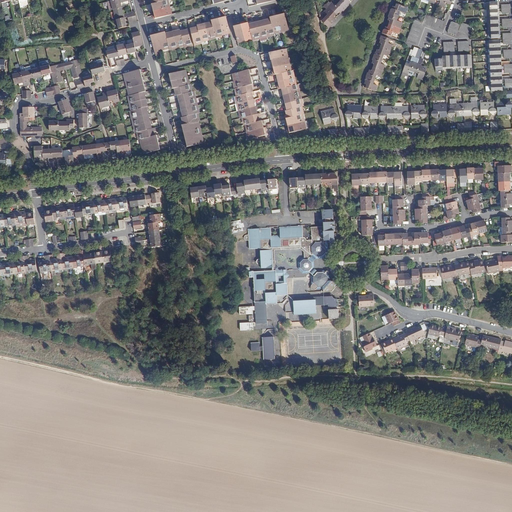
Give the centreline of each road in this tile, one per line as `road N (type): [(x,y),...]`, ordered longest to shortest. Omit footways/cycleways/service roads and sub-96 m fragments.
road 1 (track): [(511,465),(0,356)]
road 2 (track): [(194,284),(111,299),(93,315),(155,373),(233,380),(357,375)]
road 3 (residential): [(282,159),(511,149)]
road 4 (track): [(233,380),(209,345),(173,174)]
road 5 (residential): [(153,70),(237,49),(255,55),(282,159)]
road 6 (track): [(511,383),(427,372),(357,375)]
road 7 (residential): [(13,111),(151,62)]
road 8 (residential): [(367,260),(511,248)]
road 9 (residential): [(35,193),(177,173)]
